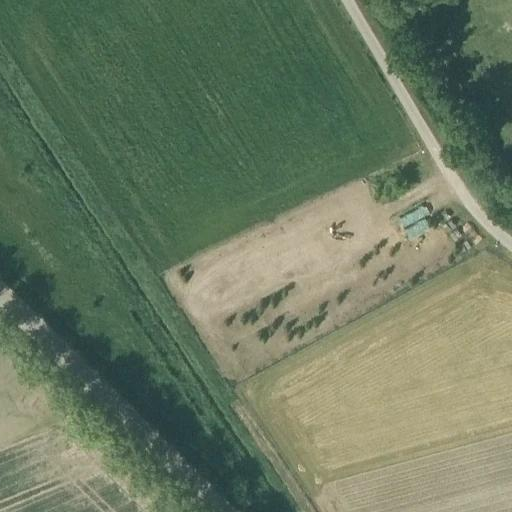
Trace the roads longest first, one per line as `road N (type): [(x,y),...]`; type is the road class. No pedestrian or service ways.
road 1 (unclassified): [(218,511),(0,294)]
road 2 (unclassified): [(511,248),(460,195),(346,0)]
